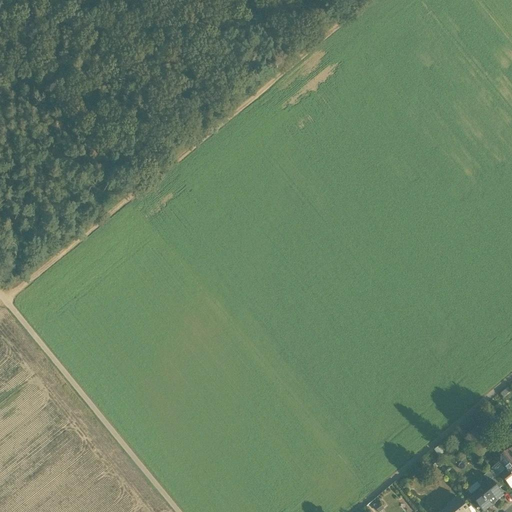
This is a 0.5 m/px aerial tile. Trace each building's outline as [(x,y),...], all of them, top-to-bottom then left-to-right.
[(508,388),(500,395),(503,399),(511,392),(508,388)] [(434,451),(438,457),(445,453),(441,447),(434,451)] [(500,465),(502,467),(502,466),(503,459),(507,455),(508,455),(511,455),(511,448),(501,458),(500,465)] [(501,477),(511,489),(511,488),(511,455),(508,455),(507,455),(503,459),(502,466),(507,472),(501,477)] [(499,479),(501,477),(507,472),(502,466),(502,467),(500,465),(499,464),(492,470),(499,479)] [(490,483),(497,491),(502,488),(490,472),(484,477),(489,484),(490,483)] [(468,491),(473,497),(482,489),(477,483),(468,491)] [(472,498),(483,511),(502,497),(497,491),(490,483),(489,484),(482,489),(473,497),(472,498)] [(468,511),(457,498),(449,505),(450,506),(453,510),(451,511),(468,511)]
